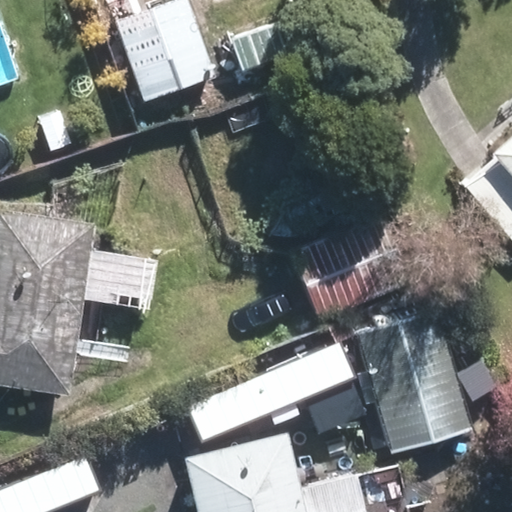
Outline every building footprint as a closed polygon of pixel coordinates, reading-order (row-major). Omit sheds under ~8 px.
[(177,4),(120,23),(144,93),(201,73),(177,4)] [(511,139),(497,151),(511,168),(511,139)] [(388,210),(283,247),(313,334),(348,322),(419,297),(388,210)] [(0,381),(61,389),(82,227),(0,216),(0,381)] [(476,419),(432,293),(419,297),(348,322),(392,449),(476,419)] [(297,511),(279,444),(190,467),(201,511),(297,511)]
